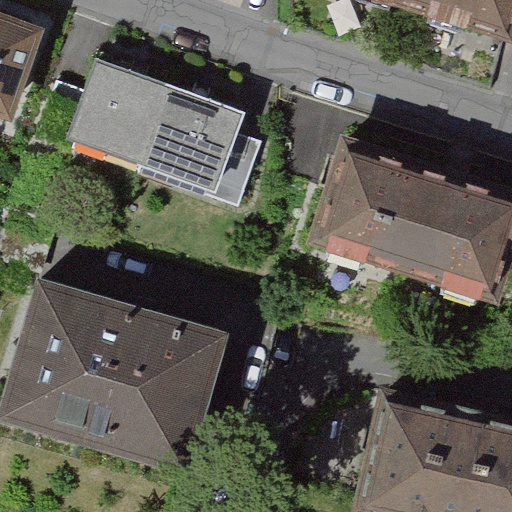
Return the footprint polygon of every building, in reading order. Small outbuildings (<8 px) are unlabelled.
[(511,0),(419,0),(511,29),(511,0)] [(52,32),(0,13),(0,102),(24,111),(52,32)] [(150,177),(182,87),(107,60),(93,100),(59,89),(41,139),(150,177)] [(182,87),(150,177),(216,200),(221,186),(246,194),(262,147),(243,140),(253,111),(182,87)] [(511,252),(511,188),(350,138),(319,238),(499,293),(511,252)] [(222,332),(37,280),(1,409),(186,461),(222,332)] [(511,511),(511,417),(391,390),(364,505),(393,511),(511,511)]
